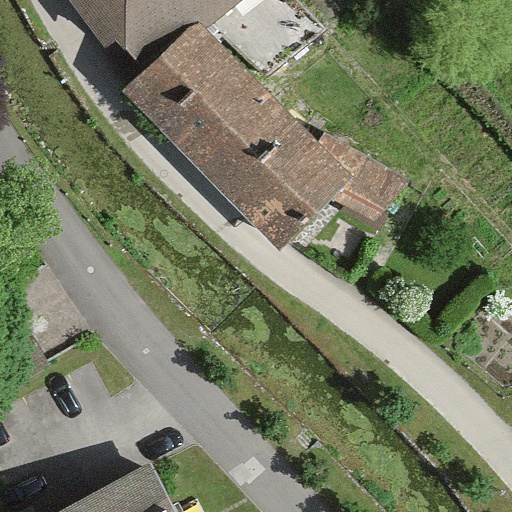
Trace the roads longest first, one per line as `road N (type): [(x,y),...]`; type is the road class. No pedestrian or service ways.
road 1 (residential): [(51,0),(117,104),(244,237),(476,421),(511,462)]
road 2 (residential): [(300,511),(136,327),(0,132)]
